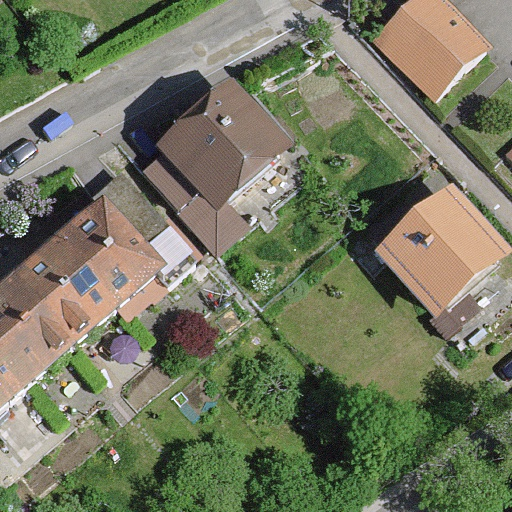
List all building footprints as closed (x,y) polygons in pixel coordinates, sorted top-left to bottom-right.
[(492,54),(441,0),(420,0),(376,42),(436,106),(492,54)] [(294,160),(235,89),(159,153),(165,161),(218,223),(230,213),(294,160)] [(218,223),(165,161),(146,177),(217,261),(248,235),(230,213),(218,223)] [(119,180),(95,200),(103,209),(143,256),(167,235),(119,180)] [(508,268),(449,198),(412,228),(375,259),(384,270),(434,330),(508,268)] [(0,429),(36,399),(79,361),(123,322),(168,284),(143,256),(103,209),(69,239),(44,261),(0,298),(0,429)]
